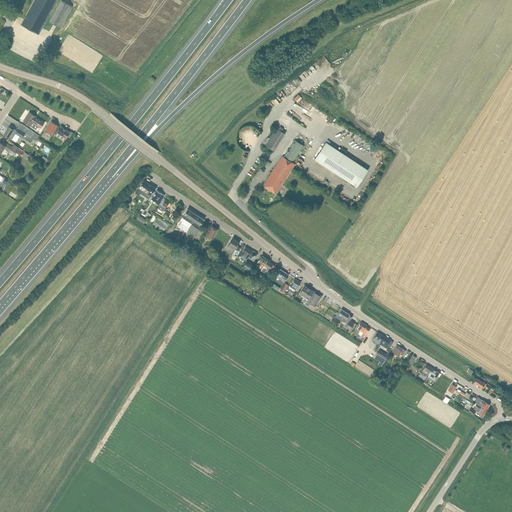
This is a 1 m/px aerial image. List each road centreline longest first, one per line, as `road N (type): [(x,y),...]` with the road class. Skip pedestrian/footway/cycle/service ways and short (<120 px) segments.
road 1 (motorway): [(228,0),(0,282)]
road 2 (tertiary): [(263,243),(79,96),(0,67)]
road 3 (tertiary): [(500,419),(493,400),(263,243)]
road 4 (motorway): [(103,182),(237,56),(322,0)]
road 5 (motorway): [(103,182),(247,0)]
road 6 (motorway): [(0,306),(103,182)]
road 7 (residential): [(263,243),(251,245),(150,177)]
